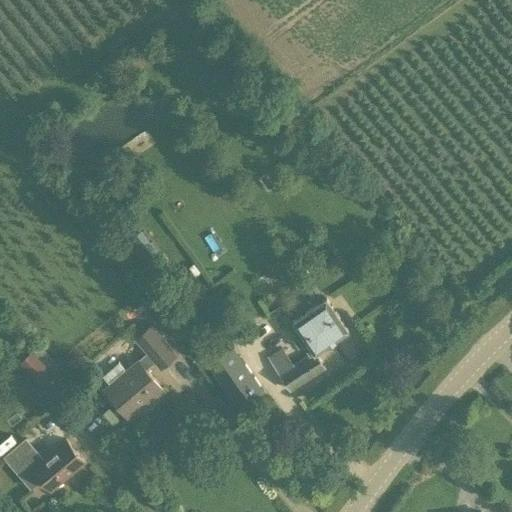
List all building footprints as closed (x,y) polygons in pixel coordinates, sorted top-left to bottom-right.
[(266,272),(256,278),(266,295),(276,289),(266,272)] [(293,330),(308,353),(280,372),(291,389),(324,367),(314,352),(348,329),(326,297),(292,319),(297,327),(293,330)] [(176,353),(152,324),(136,337),(148,351),(139,358),(138,357),(125,368),(119,361),(102,375),(109,383),(104,387),(130,418),(164,389),(146,368),(155,360),(161,366),(176,353)] [(19,362),(42,387),(54,375),(52,373),(60,365),(39,343),(19,362)] [(226,351),(209,366),(241,407),(262,388),(241,365),(238,368),(226,351)] [(50,489),(84,460),(66,439),(43,457),(25,437),(3,456),(30,488),(41,478),(50,489)]
